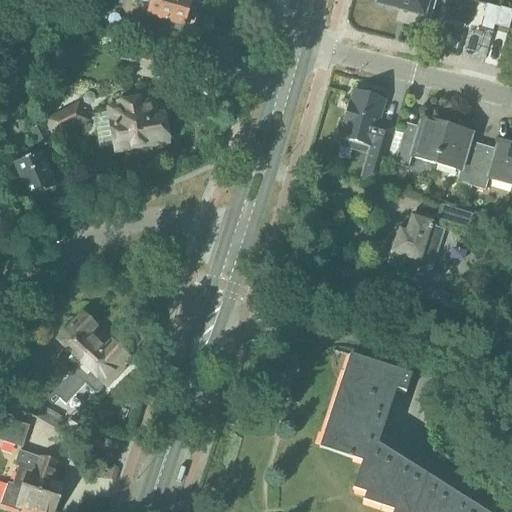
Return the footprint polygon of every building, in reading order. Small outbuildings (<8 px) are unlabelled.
[(137,0),(138,0),(151,4),(147,18),(142,33),(157,37),(178,43),(183,28),(184,28),(191,0),(190,0),(137,0)] [(378,0),(377,4),(397,9),(397,10),(399,11),(412,14),(418,16),(414,29),(427,33),(436,0),(378,0)] [(487,6),(483,18),(497,22),(500,9),(487,6)] [(500,9),(497,22),(510,26),(511,18),(511,11),(500,9)] [(65,38),(73,41),(79,22),(71,19),(65,38)] [(396,128),(395,128),(394,130),(378,125),(384,102),(354,93),(351,104),(350,104),(343,127),(344,128),(341,139),(370,147),(360,182),(379,187),(396,128)] [(128,153),(148,150),(147,144),(163,141),(159,118),(152,119),(150,103),(137,105),(136,100),(121,102),(122,107),(112,109),(118,148),(127,147),(128,153)] [(76,104),(54,116),(45,120),(54,137),(85,121),(76,104)] [(403,135),(394,165),(409,169),(412,158),(435,165),(447,124),(432,120),(431,124),(421,121),(416,139),(403,135)] [(463,129),(447,124),(435,165),(460,172),(457,183),(470,187),(479,157),(467,154),(472,135),(462,133),(463,129)] [(28,130),(38,151),(50,145),(40,125),(28,130)] [(479,157),(470,187),(486,192),(489,181),(511,187),(511,185),(511,142),(509,142),(508,146),(498,143),(493,161),(479,157)] [(15,165),(29,200),(56,189),(41,154),(15,165)] [(473,215),(440,206),(436,220),(469,229),(473,215)] [(398,229),(391,253),(387,265),(428,278),(432,266),(443,232),(436,230),(438,226),(429,223),(429,221),(412,216),(407,232),(398,229)] [(445,308),(446,307),(449,296),(449,295),(428,289),(424,302),(445,308)] [(113,345),(112,344),(105,351),(89,336),(96,329),(83,316),(58,342),(80,363),(94,348),(98,351),(100,349),(106,354),(113,347),(113,345)] [(73,370),(64,380),(73,388),(80,380),(96,395),(100,395),(122,373),(120,371),(130,360),(113,345),(113,347),(106,354),(100,349),(98,351),(94,348),(80,363),(81,364),(74,371),(73,370)] [(350,357),(320,450),(362,464),(353,491),(365,495),(383,501),(381,509),(390,511),(472,511),(377,452),(379,447),(397,392),(406,395),(412,377),(350,357)] [(64,380),(73,370),(66,363),(56,373),(64,380)] [(54,428),(60,417),(41,406),(35,417),(54,428)] [(0,441),(22,448),(29,426),(2,418),(0,422),(0,441)] [(51,484),(58,465),(19,452),(14,465),(19,467),(13,486),(9,485),(1,507),(17,511),(18,508),(29,511),(52,511),(53,511),(54,511),(62,488),(51,484)]
